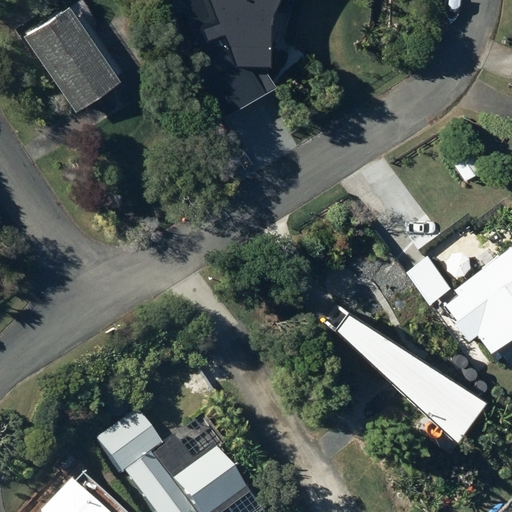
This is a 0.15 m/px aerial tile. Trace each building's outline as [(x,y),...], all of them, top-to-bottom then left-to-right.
[(106,73),(112,70),(66,0),(16,33),(64,107),(109,77),(106,73)] [(208,0),(162,0),(186,63),(217,112),(257,87),(231,44),(236,41),(236,19),(215,19),(208,0)] [(424,261),(404,277),(426,308),(447,293),(472,327),(511,298),(511,236),(443,287),(424,261)] [(438,339),(398,368),(414,390),(454,361),(438,339)] [(117,470),(146,511),(215,511),(220,509),(222,511),(251,511),(188,423),(155,447),(129,410),(89,440),(113,473),(117,470)] [(109,511),(78,481),(67,492),(59,484),(30,511),(109,511)]
